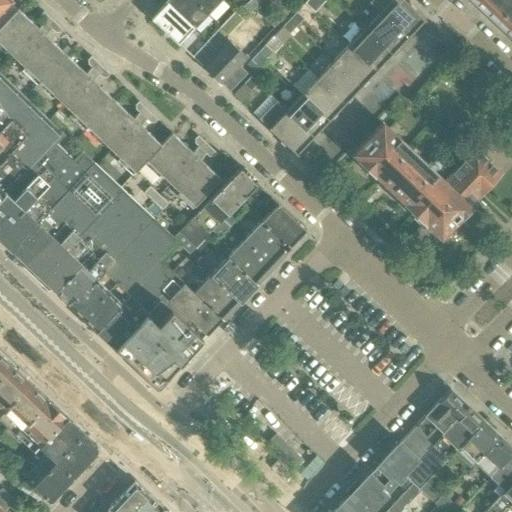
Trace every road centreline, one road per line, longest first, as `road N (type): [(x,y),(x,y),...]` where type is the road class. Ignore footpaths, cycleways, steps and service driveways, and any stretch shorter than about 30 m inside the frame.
road 1 (residential): [(99,34),(170,76),(328,216),(337,242)]
road 2 (residential): [(337,242),(145,434)]
road 3 (residential): [(297,511),(452,351)]
road 4 (secondary): [(0,295),(145,434)]
road 5 (residential): [(337,242),(439,339)]
